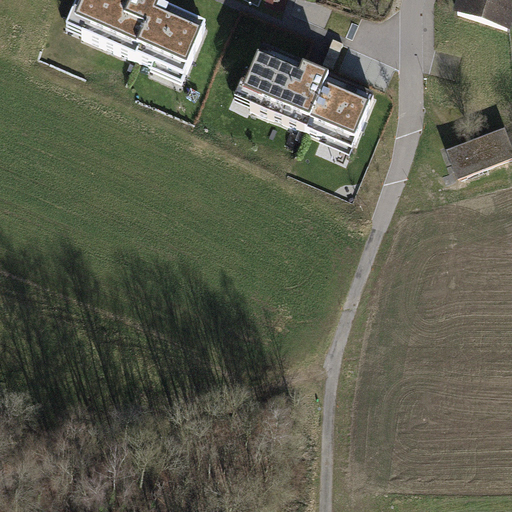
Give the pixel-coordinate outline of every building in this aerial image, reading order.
[(154,9),(133,0),(86,0),(77,24),(88,28),(83,39),(170,76),(173,68),(188,74),(206,31),(154,9)] [(511,16),(511,0),(463,0),(458,15),(507,32),(511,16)] [(344,47),(334,43),(323,67),(334,72),(344,47)] [(312,76),(262,54),(246,93),(255,100),(251,111),(335,147),(342,139),(356,145),(374,102),(312,76)] [(511,170),(511,157),(504,139),(445,164),(458,194),(511,170)]
